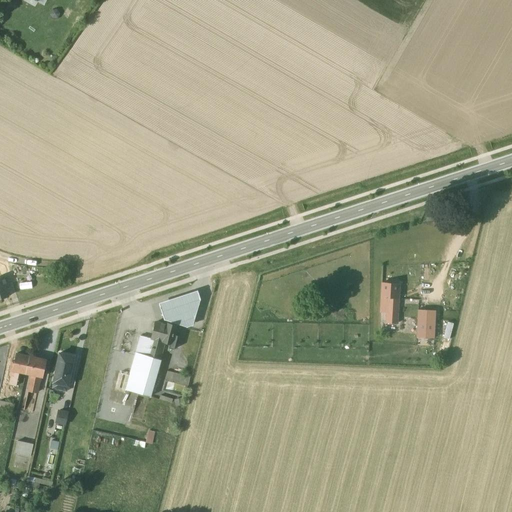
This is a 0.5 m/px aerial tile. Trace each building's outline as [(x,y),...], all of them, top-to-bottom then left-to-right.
[(397,323),(399,284),(381,283),(379,313),(385,313),(385,323),(397,323)] [(196,288),(157,301),(163,316),(185,324),(191,322),(199,297),(196,288)] [(434,311),(417,311),(416,337),(433,338),(434,311)] [(171,345),(176,326),(167,324),(166,325),(155,322),(151,339),(139,336),(124,390),(150,397),(164,344),(171,345)] [(74,357),(59,353),(51,389),(66,392),(74,357)] [(25,375),(29,357),(16,354),(14,362),(11,362),(9,371),(11,372),(8,385),(15,387),(18,373),(25,375)] [(26,391),(37,394),(40,378),(41,378),(45,360),(29,357),(25,375),(30,376),(26,391)] [(166,371),(164,381),(182,384),(184,374),(166,371)] [(175,407),(183,405),(182,398),(173,400),(175,407)] [(0,401),(0,410),(12,413),(14,404),(0,401)] [(65,426),(68,412),(58,410),(54,423),(65,426)] [(144,442),(152,444),(154,431),(147,429),(144,442)] [(32,444),(17,441),(14,454),(30,457),(32,444)] [(58,442),(51,441),(49,448),(56,450),(58,442)] [(26,481),(51,486),(52,482),(26,477),(25,481),(26,481)] [(26,482),(25,487),(25,488),(25,491),(31,492),(31,490),(37,491),(39,484),(26,482)] [(18,508),(23,488),(19,487),(15,507),(18,508)]
